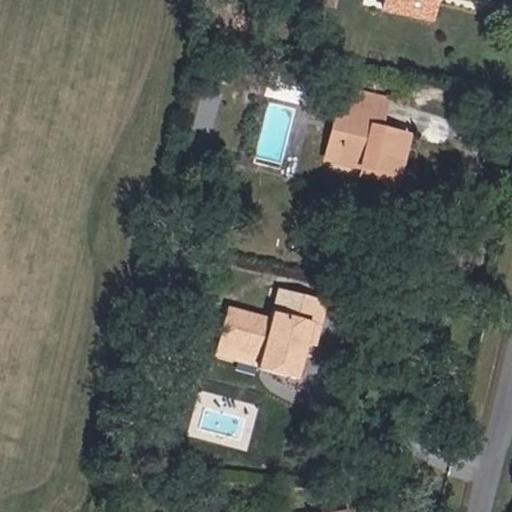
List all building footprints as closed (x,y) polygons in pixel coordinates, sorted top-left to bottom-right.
[(411,0),(362,0),(362,3),(409,12),(411,0)] [(346,163),(389,172),(400,124),(369,117),(375,87),(332,78),(327,99),(336,101),(324,152),(347,157),(346,163)] [(308,148),(324,152),(336,101),(327,99),(320,98),(308,148)] [(297,361),(304,319),(308,302),(322,303),(325,282),(273,272),(267,302),(223,293),(217,326),(273,338),(271,356),(297,361)] [(304,319),(319,321),(322,303),(308,302),(304,319)] [(259,354),(271,356),(273,338),(217,326),(215,336),(260,346),(259,354)] [(318,493),(343,488),(337,472),(314,477),(318,493)] [(363,511),(362,505),(347,508),(343,488),(318,493),(314,477),(292,482),(298,511),(363,511)]
